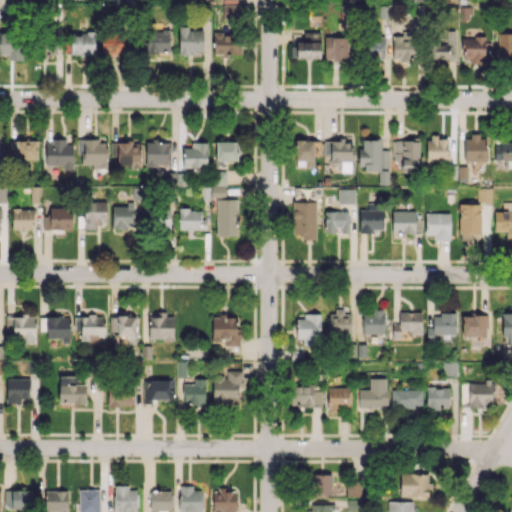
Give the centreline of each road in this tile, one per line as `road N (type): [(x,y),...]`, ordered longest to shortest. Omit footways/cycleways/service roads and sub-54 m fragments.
road 1 (residential): [(511,275),(0,272)]
road 2 (residential): [(511,449),(0,447)]
road 3 (residential): [(269,0),(269,511)]
road 4 (residential): [(511,99),(0,99)]
